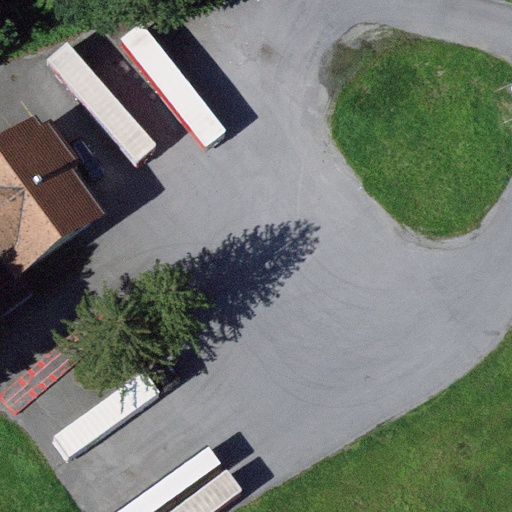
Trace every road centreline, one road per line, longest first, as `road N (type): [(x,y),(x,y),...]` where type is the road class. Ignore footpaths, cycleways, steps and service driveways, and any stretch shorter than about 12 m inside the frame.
road 1 (unclassified): [(0,106),(178,62),(275,0)]
road 2 (unclassified): [(371,0),(511,36)]
